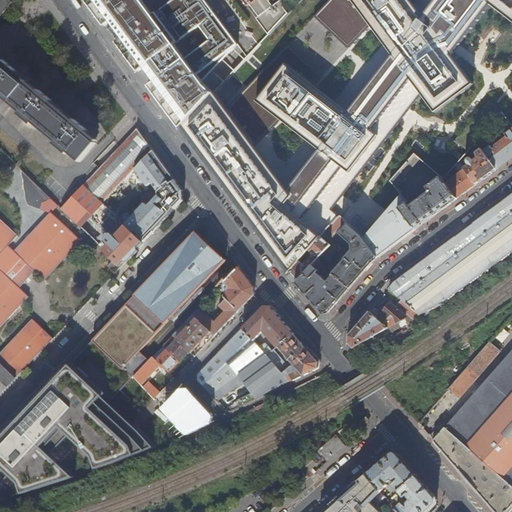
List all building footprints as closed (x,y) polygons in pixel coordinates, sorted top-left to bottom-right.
[(0,0),(0,15),(3,14),(13,1),(11,0),(0,0)] [(86,0),(105,26),(111,22),(117,29),(123,38),(117,42),(139,72),(145,67),(150,74),(149,75),(149,76),(149,77),(150,78),(151,79),(152,79),(153,78),(155,81),(149,85),(181,128),(214,93),(206,85),(202,81),(234,47),(238,44),(205,0),(173,0),(154,15),(147,6),(142,0),(86,0)] [(228,111),(258,150),(288,122),(334,157),(299,204),(294,213),(314,231),(426,90),(440,109),(479,81),(459,53),(500,4),(511,13),(511,0),(333,0),(317,17),(349,47),(376,22),(399,54),(355,110),(324,87),(331,80),(291,45),(228,111)] [(257,18),(268,33),(287,14),(288,13),(284,7),(286,5),(282,0),(280,0),(268,9),(265,4),(270,0),(243,0),(248,6),(250,4),(260,16),(257,18)] [(86,131),(88,128),(89,127),(77,117),(76,119),(74,121),(50,101),(52,99),(53,98),(41,89),(40,90),(39,92),(15,72),(16,70),(17,69),(5,59),(4,60),(3,63),(0,60),(0,93),(23,112),(21,114),(33,124),(34,121),(58,141),(57,143),(68,152),(70,150),(82,160),(98,140),(86,131)] [(40,90),(16,70),(15,72),(39,92),(40,90)] [(310,250),(321,237),(314,231),(294,213),(299,204),(258,150),(228,111),(214,93),(181,128),(289,274),(300,261),(310,250)] [(76,119),(52,99),(50,101),(74,121),(76,119)] [(499,126),(507,117),(503,112),(495,122),(499,126)] [(104,202),(136,167),(153,149),(138,128),(85,183),(104,202)] [(100,138),(88,128),(86,131),(98,140),(100,138)] [(493,145),(485,151),(498,168),(511,157),(511,130),(507,134),(509,137),(495,147),(493,145)] [(470,164),(466,167),(478,183),(498,168),(485,151),(478,141),(474,145),(479,151),(478,152),(479,157),(475,160),(473,157),(471,157),(469,158),(468,159),(468,160),(469,161),(470,163),(470,164)] [(183,190),(153,149),(136,167),(140,171),(139,173),(148,184),(153,181),(159,189),(159,193),(149,204),(146,201),(126,223),(145,241),(183,200),(183,190)] [(461,173),(447,183),(458,198),(478,183),(466,167),(460,160),(456,166),(461,173)] [(43,201),(52,197),(26,173),(21,168),(24,191),(27,202),(39,208),(43,201)] [(411,206),(408,203),(401,208),(416,229),(458,198),(447,183),(444,179),(442,177),(441,177),(428,187),(431,191),(411,206)] [(107,247),(106,249),(116,259),(122,265),(145,241),(126,223),(104,202),(85,183),(62,207),(100,244),(102,242),(114,229),(122,232),(107,247)] [(511,195),(395,283),(391,288),(403,300),(421,316),(511,251),(511,195)] [(416,229),(401,208),(392,199),(364,238),(378,257),(416,229)] [(0,326),(29,296),(20,287),(36,270),(45,278),(82,239),(52,211),(16,251),(9,245),(18,235),(0,218),(0,326)] [(342,224),(346,227),(348,224),(339,216),(328,229),(333,234),(342,224)] [(347,259),(335,274),(351,288),(378,257),(364,238),(348,224),(346,227),(341,233),(353,244),(354,250),(346,259),(347,259)] [(199,228),(102,331),(135,363),(140,358),(146,364),(148,362),(154,356),(168,342),(174,335),(194,314),(200,308),(220,288),(237,270),(240,267),(211,229),(199,228)] [(303,263),(300,261),(289,274),(297,284),(314,265),(321,256),(331,245),(321,237),(310,250),(313,253),(314,255),(309,260),(307,258),(303,263)] [(331,246),(331,245),(321,256),(328,262),(340,248),(334,243),(331,246)] [(109,266),(116,272),(122,265),(116,259),(109,266)] [(321,271),(314,265),(297,284),(322,312),(330,313),(351,288),(335,274),(334,276),(329,282),(319,273),(321,271)] [(215,324),(200,308),(194,314),(216,335),(255,295),(255,287),(240,267),(237,270),(225,283),(229,286),(227,288),(228,290),(229,292),(225,296),(227,299),(220,306),(226,312),(215,324)] [(406,318),(410,322),(421,316),(403,300),(395,308),(391,304),(383,313),(385,314),(379,320),(388,328),(406,318)] [(263,332),(277,347),(278,346),(294,332),(293,331),(271,306),(265,306),(243,328),(253,340),(263,332)] [(385,330),(388,328),(379,320),(370,312),(350,336),(350,344),(358,353),(363,350),(360,345),(368,340),(377,335),(384,331),(385,330)] [(216,335),(194,314),(174,335),(178,339),(190,350),(196,356),(216,335)] [(37,315),(0,354),(0,362),(16,377),(56,334),(37,315)] [(239,375),(240,374),(266,355),(266,354),(261,348),(253,340),(243,328),(199,375),(199,380),(212,395),(239,375)] [(388,335),(385,330),(384,331),(377,335),(380,340),(385,337),(388,335)] [(135,363),(102,331),(93,341),(115,362),(133,379),(135,377),(138,374),(146,364),(140,358),(135,363)] [(289,367),(274,350),(273,350),(267,355),(290,381),(319,367),(320,362),(294,332),(278,346),(284,352),(281,354),(286,359),(288,357),(294,364),(289,367)] [(380,340),(377,335),(368,340),(371,345),(380,340)] [(180,361),(190,350),(178,339),(168,349),(180,361)] [(371,345),(368,340),(360,345),(363,350),(371,345)] [(266,343),(261,348),(266,354),(267,355),(273,350),(266,343)] [(448,390),(459,399),(499,352),(489,343),(448,390)] [(121,383),(85,349),(0,439),(0,503),(10,501),(53,488),(73,482),(104,471),(132,461),(190,438),(186,433),(180,427),(173,419),(165,410),(155,399),(152,396),(147,390),(135,377),(133,379),(115,362),(111,366),(115,370),(116,369),(125,379),(121,383)] [(169,372),(180,361),(168,349),(157,360),(162,364),(169,372)] [(434,432),(430,436),(496,511),(506,511),(511,505),(511,351),(438,436),(434,432)] [(287,383),(266,355),(240,374),(245,381),(257,398),(287,383)] [(145,381),(162,364),(157,360),(154,356),(148,362),(146,364),(138,374),(145,381)] [(0,395),(16,378),(16,377),(0,362),(0,395)] [(245,381),(240,374),(239,375),(212,395),(218,401),(245,381)] [(150,388),(147,390),(152,396),(155,399),(158,396),(150,388)] [(185,423),(180,427),(186,433),(210,421),(211,415),(189,391),(183,392),(165,410),(173,419),(177,415),(185,423)] [(369,418),(366,416),(355,426),(361,433),(368,427),(369,418)] [(354,439),(344,427),(339,431),(350,443),(354,439)] [(319,450),(328,462),(331,459),(347,446),(337,435),(319,450)] [(394,483),(399,490),(417,475),(399,453),(392,452),(368,474),(381,491),(389,484),(387,483),(391,480),(390,477),(392,477),(396,481),(394,483)] [(317,464),(310,456),(301,464),(308,472),(317,464)] [(381,511),(382,511),(371,501),(381,491),(368,474),(323,511),(381,511)] [(406,500),(397,508),(401,511),(427,511),(437,503),(436,496),(417,475),(399,490),(405,497),(408,494),(411,498),(413,499),(413,501),(410,501),(409,502),(406,500)]
